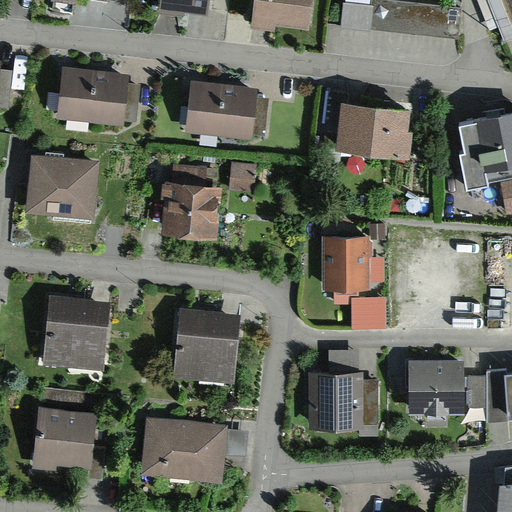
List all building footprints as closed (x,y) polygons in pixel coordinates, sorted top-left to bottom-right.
[(162,0),(162,7),(207,13),(209,0),(162,0)] [(277,25),(308,29),(312,0),(254,0),(251,28),(276,31),(277,25)] [(340,27),(454,36),(456,4),(411,0),(371,0),(371,3),(342,1),(340,27)] [(0,58),(0,103),(9,104),(13,69),(3,68),(4,59),(0,58)] [(65,67),(59,118),(125,125),(125,119),(136,120),(141,85),(131,83),(132,75),(65,67)] [(193,80),(186,132),(253,141),(254,133),(264,134),(269,97),(258,96),(259,88),(193,80)] [(343,104),(337,151),(410,161),(414,132),(408,132),(410,113),(343,104)] [(467,155),(461,156),(468,190),(488,186),(487,182),(511,176),(511,116),(461,127),(467,155)] [(100,160),(34,154),(28,213),(94,219),(100,160)] [(171,183),(164,182),(162,204),(165,204),(162,236),(218,241),(223,188),(207,186),(209,167),(173,163),(171,183)] [(230,188),(253,190),(255,165),(232,163),(230,188)] [(511,179),(501,182),(506,214),(511,212),(511,179)] [(386,224),(370,225),(371,239),(387,239),(386,224)] [(370,237),(323,237),(324,293),(334,293),(334,305),(353,305),(353,298),(360,298),(360,292),(371,292),(371,282),(384,281),(384,259),(370,259),(370,237)] [(110,302),(49,296),(43,366),(104,372),(110,302)] [(353,305),(353,328),(387,328),(387,298),(360,298),(353,298),(353,305)] [(180,310),(175,379),(233,383),(239,315),(180,310)] [(308,372),(308,430),(359,429),(359,435),(380,435),(379,380),(365,380),(365,372),(360,372),(359,350),(328,350),(328,372),(308,372)] [(409,414),(463,413),(463,406),(487,406),(487,376),(462,376),(462,362),(409,363),(409,414)] [(511,374),(508,375),(507,370),(487,370),(487,376),(487,406),(488,422),(511,420),(511,374)] [(100,393),(43,387),(34,467),(88,473),(88,479),(105,481),(108,446),(95,444),(100,393)] [(142,476),(220,483),(223,455),(225,430),(226,425),(147,418),(142,476)] [(248,431),(225,430),(223,455),(247,457),(248,431)] [(504,487),(499,486),(496,511),(511,511),(511,467),(506,469),(504,487)]
